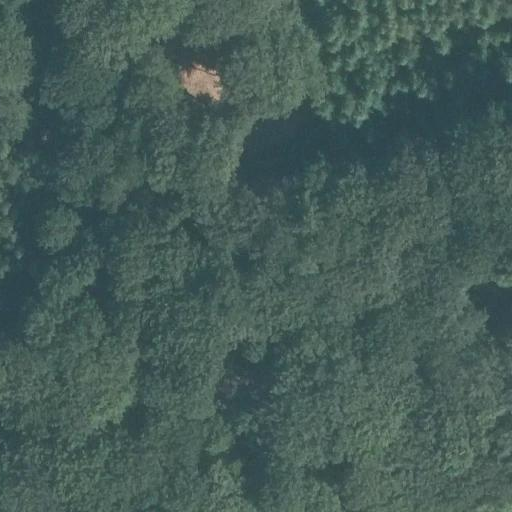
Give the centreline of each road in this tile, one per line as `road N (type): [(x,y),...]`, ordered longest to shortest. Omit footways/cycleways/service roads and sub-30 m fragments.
road 1 (track): [(85,222),(511,105)]
road 2 (track): [(85,222),(192,511)]
road 3 (track): [(7,0),(85,222)]
